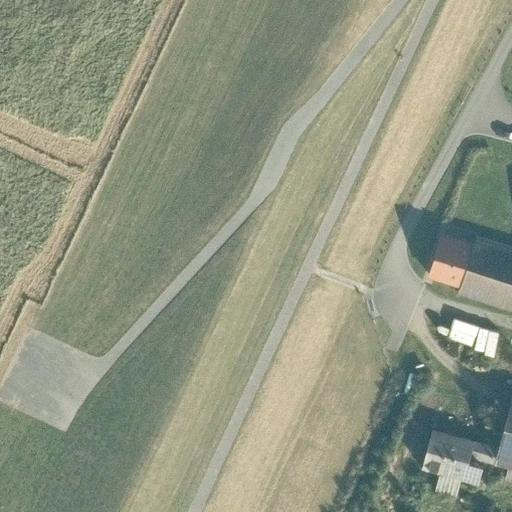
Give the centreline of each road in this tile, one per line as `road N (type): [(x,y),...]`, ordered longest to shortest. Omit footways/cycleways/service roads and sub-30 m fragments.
road 1 (track): [(401,0),(237,220),(153,317),(71,382),(40,363)]
road 2 (residential): [(372,296),(390,300),(413,217),(511,41)]
road 3 (track): [(309,266),(194,511)]
